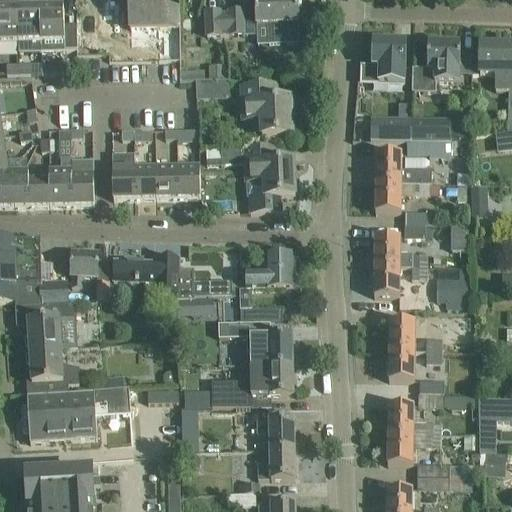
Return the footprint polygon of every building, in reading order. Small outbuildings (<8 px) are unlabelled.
[(180,65),(179,8),(165,9),(165,0),(129,0),(130,49),(159,48),(159,65),(180,65)] [(299,44),(299,28),(297,1),(295,1),(295,2),(257,4),(257,3),(255,3),(256,16),(256,30),(257,30),(269,29),(269,45),(299,44)] [(0,46),(18,46),(17,12),(0,11),(0,46)] [(41,45),(40,11),(17,12),(18,46),(41,45)] [(64,11),(40,11),(41,45),(41,56),(77,55),(76,28),(64,28),(64,11)] [(256,30),(256,16),(243,16),(243,14),(229,15),(229,16),(220,16),(206,16),(207,40),(222,40),(222,39),(258,38),(257,30),(256,30)] [(458,45),(445,44),(445,48),(428,47),(427,72),(412,71),(411,97),(436,97),(436,85),(459,86),(460,48),(458,48),(458,45)] [(372,61),(374,61),(373,69),(366,69),(365,80),(373,81),(373,85),(404,86),(405,46),(374,45),(374,54),(372,54),(372,61)] [(511,94),(511,60),(511,49),(480,48),(480,80),(497,80),(497,93),(511,94)] [(19,79),(31,79),(30,67),(19,68),(19,79)] [(19,68),(6,68),(7,79),(19,79),(19,68)] [(225,69),(209,69),(209,83),(226,83),(225,69)] [(203,71),(178,72),(179,83),(204,81),(203,71)] [(195,85),(196,102),(227,101),(224,83),(195,85)] [(242,90),(243,125),(248,125),(260,124),(261,140),(272,139),(292,138),(291,104),(277,105),(277,89),(257,90),(242,90)] [(371,124),(371,146),(407,146),(411,146),(412,129),(412,124),(371,124)] [(412,129),(411,146),(429,147),(447,146),(451,146),(451,129),(448,129),(413,129),(412,129)] [(511,134),(495,137),(498,157),(511,154),(511,134)] [(59,135),(59,155),(71,155),(71,135),(59,135)] [(134,136),(134,144),(146,144),(146,135),(134,136)] [(177,143),(177,135),(165,135),(165,143),(177,143)] [(177,135),(177,143),(189,143),(189,135),(177,135)] [(31,136),(19,138),(20,146),(32,144),(31,136)] [(134,136),(122,136),(122,144),(134,144),(134,136)] [(57,155),(57,139),(41,138),(41,155),(57,155)] [(407,146),(407,160),(429,160),(429,147),(411,146),(407,146)] [(470,146),(451,146),(451,158),(470,158),(470,146)] [(276,166),(276,151),(221,153),(222,169),(251,168),(252,185),(264,184),(265,201),(250,202),(250,218),(281,217),(281,201),(295,200),(294,165),(276,166)] [(134,158),(112,158),(112,170),(113,204),(135,204),(135,186),(135,169),(135,161),(134,158)] [(402,173),(403,158),(376,158),(376,188),(429,189),(431,188),(432,174),(402,173)] [(156,161),(135,161),(135,169),(135,186),(135,204),(146,203),(157,203),(156,169),(156,161)] [(8,177),(6,162),(0,162),(0,211),(29,211),(28,177),(8,177)] [(61,177),(50,177),(50,211),(72,211),(72,164),(72,162),(61,162),(61,177)] [(94,210),(94,164),(72,164),(72,211),(94,210)] [(200,168),(178,169),(178,203),(201,203),(200,168)] [(178,169),(156,169),(157,203),(178,203),(178,169)] [(50,177),(28,177),(29,211),(50,211),(50,177)] [(429,189),(376,188),(375,218),(402,218),(402,200),(429,200),(429,189)] [(429,189),(429,200),(438,200),(439,189),(431,188),(429,189)] [(487,190),(471,190),(472,203),(488,202),(487,190)] [(240,207),(230,207),(230,218),(240,218),(240,207)] [(432,217),(406,217),(405,230),(425,230),(432,230),(432,217)] [(425,230),(405,230),(405,244),(424,244),(425,230)] [(15,310),(42,309),(41,307),(66,306),(66,286),(41,287),(40,242),(15,242),(15,241),(0,241),(0,306),(15,306),(15,310)] [(375,242),(375,272),(401,272),(411,272),(428,272),(428,259),(415,259),(401,259),(401,242),(389,242),(375,242)] [(97,281),(98,259),(72,257),(71,280),(72,280),(72,292),(84,292),(84,280),(97,281)] [(295,281),(295,258),(265,259),(265,276),(246,276),(246,294),(300,293),(300,281),(295,281)] [(114,264),(113,284),(145,285),(145,294),(145,299),(157,299),(157,295),(178,295),(178,303),(194,302),(193,299),(211,299),(210,286),(193,285),(193,273),(180,273),(180,261),(157,260),(157,265),(114,264)] [(375,272),(374,301),(394,302),(400,302),(401,285),(401,272),(375,272)] [(411,272),(411,285),(428,285),(428,272),(411,272)] [(511,279),(502,280),(502,294),(511,294),(511,279)] [(240,284),(231,284),(232,299),(240,299),(240,284)] [(108,305),(109,286),(96,285),(96,305),(108,305)] [(448,285),(448,314),(471,314),(471,285),(448,285)] [(42,309),(15,310),(16,331),(28,330),(30,355),(62,352),(60,321),(75,320),(75,307),(42,309)] [(282,312),(240,313),(241,328),(241,329),(250,329),(270,328),(283,328),(282,312)] [(473,322),(465,323),(466,340),(474,339),(473,322)] [(390,326),(389,356),(415,356),(416,326),(390,326)] [(241,328),(218,328),(219,342),(250,342),(251,371),(293,370),(292,340),(292,339),(270,340),(270,328),(250,329),(241,329),(241,328)] [(426,344),(426,357),(443,357),(443,344),(426,344)] [(32,382),(26,382),(27,399),(47,398),(47,399),(70,398),(69,396),(68,389),(79,389),(78,372),(63,368),(62,352),(30,355),(32,382)] [(389,356),(389,386),(415,386),(415,356),(389,356)] [(426,357),(426,369),(443,369),(443,357),(426,357)] [(251,385),(212,385),(212,412),(252,411),(252,399),(269,399),(269,400),(294,400),(293,370),(251,371),(251,385)] [(163,379),(163,384),(168,388),(174,387),(177,383),(176,378),(172,374),(167,374),(163,379)] [(123,381),(103,382),(104,395),(124,394),(123,381)] [(28,409),(22,410),(24,438),(30,438),(30,447),(46,446),(66,445),(86,444),(87,466),(109,465),(107,442),(132,440),(129,393),(124,394),(104,395),(69,396),(70,398),(47,399),(47,398),(27,399),(27,400),(28,409)] [(418,412),(443,412),(443,407),(476,407),(476,400),(444,400),(419,400),(418,412)] [(511,404),(479,403),(479,426),(511,426),(511,404)] [(414,410),(388,410),(388,440),(441,441),(441,428),(423,428),(423,412),(414,412),(414,410)] [(270,454),(295,454),(294,424),(270,424),(270,425),(257,425),(257,439),(270,439),(270,454)] [(465,438),(465,453),(480,453),(480,448),(480,438),(465,438)] [(441,441),(388,440),(387,469),(413,470),(413,452),(441,453),(441,441)] [(480,453),(480,458),(496,458),(496,448),(480,448),(480,453)] [(258,454),(258,470),(258,485),(295,484),(295,454),(270,454),(258,454)] [(484,480),(505,482),(507,461),(485,459),(485,469),(484,480)] [(460,470),(417,469),(417,483),(449,483),(470,483),(479,484),(479,477),(460,477),(460,470)] [(93,511),(93,507),(94,507),(92,476),(26,479),(28,510),(28,511),(93,511)] [(417,496),(449,496),(449,483),(417,483),(417,496)] [(247,497),(255,497),(255,498),(260,497),(260,487),(246,487),(247,497)] [(386,511),(412,511),(412,494),(387,494),(386,511)] [(255,498),(255,497),(247,497),(235,498),(227,498),(228,510),(256,509),(255,498)]
